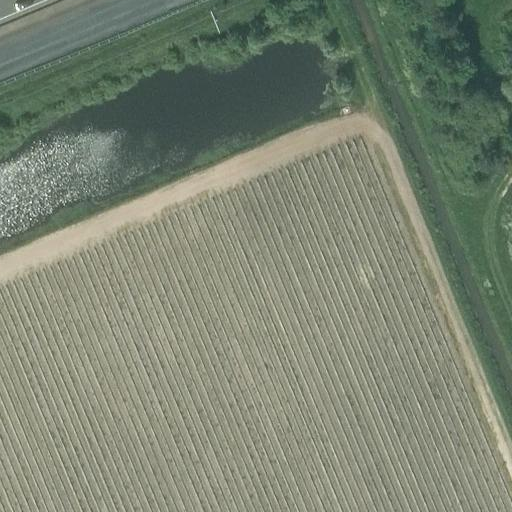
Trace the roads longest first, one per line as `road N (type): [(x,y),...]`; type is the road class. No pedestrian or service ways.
road 1 (track): [(511,485),(361,118),(0,270)]
road 2 (track): [(487,253),(379,0)]
road 3 (track): [(511,314),(484,230),(511,168)]
road 4 (motorway): [(0,49),(118,0)]
road 5 (track): [(332,0),(361,118)]
